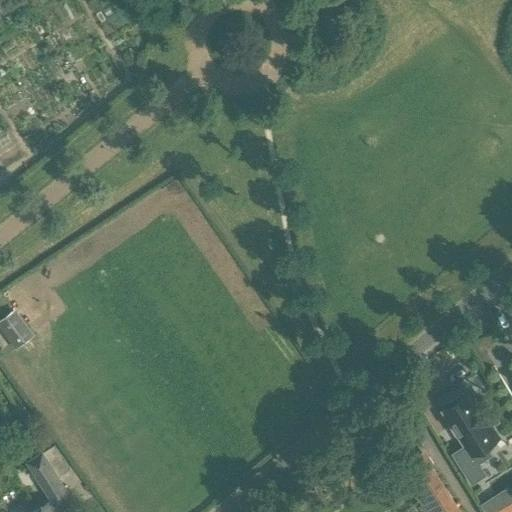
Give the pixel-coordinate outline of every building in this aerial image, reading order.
[(13,309),(0,318),(0,323),(17,347),(32,336),(13,309)] [(448,407),(444,410),(466,445),(453,453),(471,483),(485,474),(477,463),(491,454),(485,445),(504,433),(481,397),(476,400),(471,393),(466,396),(464,392),(446,404),(448,407)] [(58,511),(57,508),(75,497),(44,450),(27,462),(51,500),(31,511),(58,511)] [(423,451),(404,463),(414,477),(435,511),(458,511),(430,466),(433,465),(423,451)] [(480,503),(484,511),(492,511),(499,508),(491,496),(480,503)] [(511,511),(511,502),(495,511),(511,511)]
